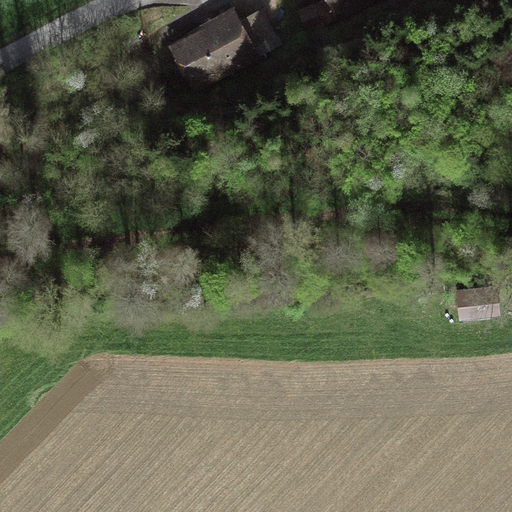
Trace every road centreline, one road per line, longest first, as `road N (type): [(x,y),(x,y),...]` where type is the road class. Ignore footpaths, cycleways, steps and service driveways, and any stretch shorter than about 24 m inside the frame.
road 1 (track): [(511,226),(451,218),(121,242),(0,270)]
road 2 (tertiary): [(125,0),(0,68)]
